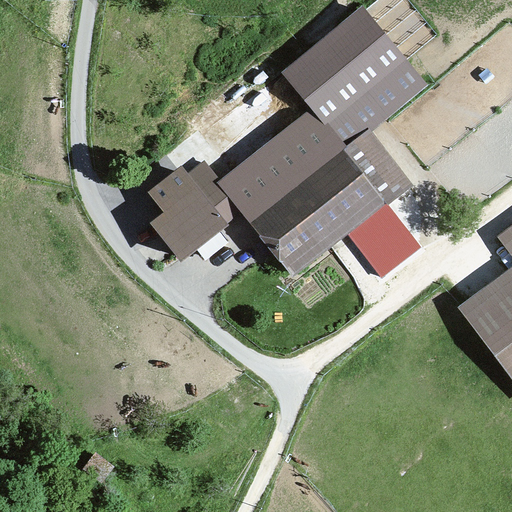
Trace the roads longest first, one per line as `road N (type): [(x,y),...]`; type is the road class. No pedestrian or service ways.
road 1 (unclassified): [(89,0),(78,157),(103,222),(183,306),(283,383)]
road 2 (track): [(511,216),(283,383),(287,421),(247,511)]
